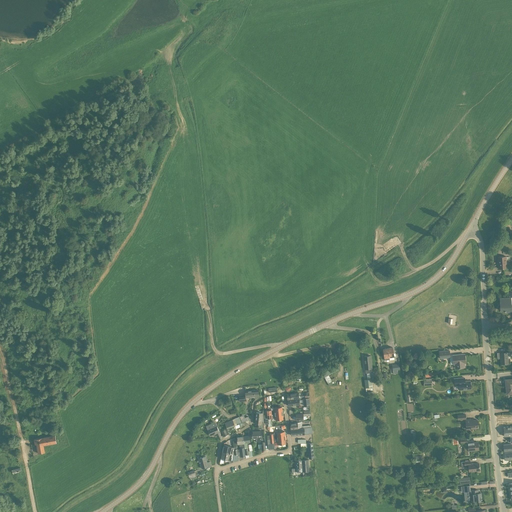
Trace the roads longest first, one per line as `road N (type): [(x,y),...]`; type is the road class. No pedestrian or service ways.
road 1 (unclassified): [(104,511),(144,476),(182,412),(216,383),(301,336),(430,283),(470,228)]
road 2 (residential): [(504,511),(484,309)]
road 3 (unknown): [(0,351),(35,511)]
road 4 (residential): [(216,471),(290,450),(281,389)]
road 5 (track): [(468,233),(437,259),(389,281),(378,281),(368,266)]
